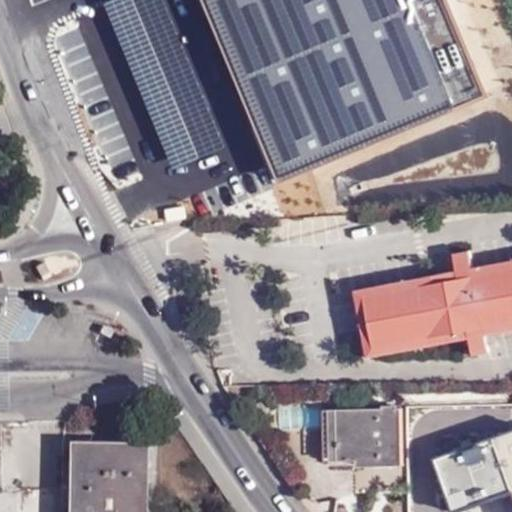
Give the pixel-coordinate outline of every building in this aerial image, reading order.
[(163,0),(113,0),(105,3),(174,168),(225,147),(163,0)] [(199,0),(275,181),(485,96),(443,0),(199,0)] [(456,263),(460,283),(476,280),(472,260),(456,263)] [(485,331),(511,325),(511,273),(476,280),(460,283),(374,300),(384,352),(466,335),(485,331)] [(485,331),(466,335),(470,353),(488,350),(485,331)] [(345,413),(347,463),(373,463),(373,470),(411,469),(408,410),(345,413)] [(334,464),(347,463),(345,413),(332,413),(334,464)] [(511,511),(511,427),(428,455),(448,511),(455,511),(475,505),(504,495),(510,511),(511,511)] [(147,511),(150,447),(78,445),(75,511),(147,511)]
